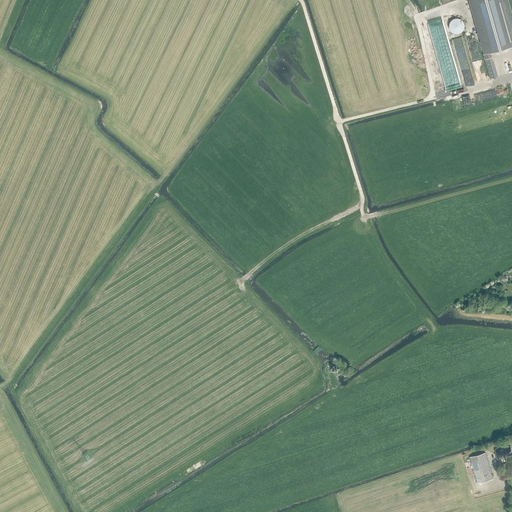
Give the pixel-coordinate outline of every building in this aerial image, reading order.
[(511,46),(511,20),(506,0),(470,0),(485,55),(483,55),(490,79),(497,76),(491,52),(511,46)] [(464,31),(460,18),(448,21),(452,35),(464,31)] [(446,58),(451,79),(459,77),(453,56),(446,58)] [(495,450),(497,458),(505,457),(505,456),(511,454),(511,452),(510,445),(506,447),(506,445),(497,447),(495,450)] [(469,455),(476,482),(492,478),(485,451),(469,455)]
